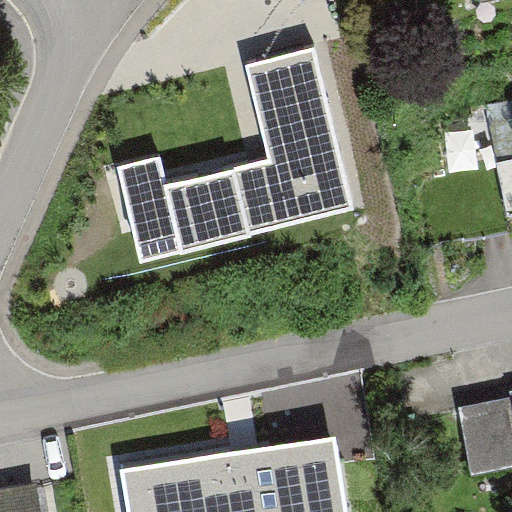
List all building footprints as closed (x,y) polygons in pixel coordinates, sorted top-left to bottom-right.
[(511,0),(469,0),(476,29),(511,21),(511,0)] [(117,168),(141,265),(353,210),(315,48),(246,66),(271,161),(167,184),(159,158),(117,168)] [(511,420),(444,436),(461,511),(469,511),(511,502),(511,420)] [(128,511),(348,511),(337,441),(122,476),(128,511)] [(0,511),(41,511),(36,485),(0,491),(0,511)]
